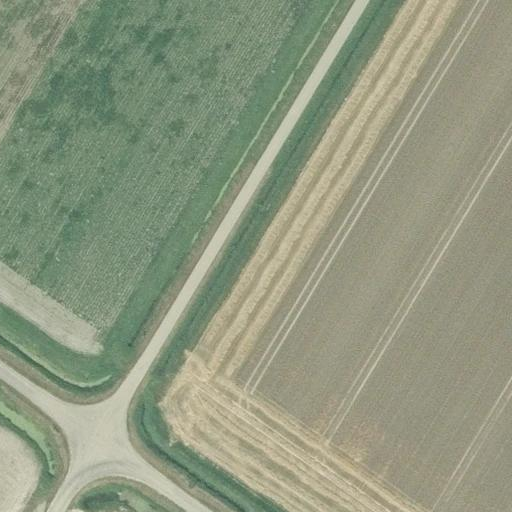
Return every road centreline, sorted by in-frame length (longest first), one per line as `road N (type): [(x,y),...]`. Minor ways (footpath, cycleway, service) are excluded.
road 1 (unclassified): [(93,440),(357,0)]
road 2 (unclassified): [(191,511),(93,440)]
